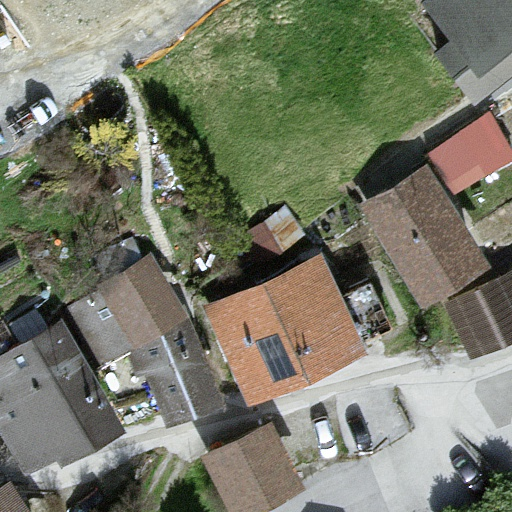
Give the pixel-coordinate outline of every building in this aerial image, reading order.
[(511,0),(426,0),(421,4),(478,76),(511,48),(511,0)] [(511,268),(440,163),(366,204),(441,303),(511,269),(511,268)] [(162,255),(104,290),(149,343),(201,315),(162,255)] [(332,255),(224,298),(214,318),(262,400),(380,348),(332,255)] [(511,274),(441,303),(480,354),(511,340),(511,274)] [(78,318),(0,366),(0,414),(37,477),(141,420),(78,318)] [(149,343),(143,345),(181,423),(239,406),(198,323),(149,343)] [(282,428),(213,455),(246,511),(255,511),(316,484),(282,428)] [(28,511),(10,481),(0,487),(0,511),(28,511)]
